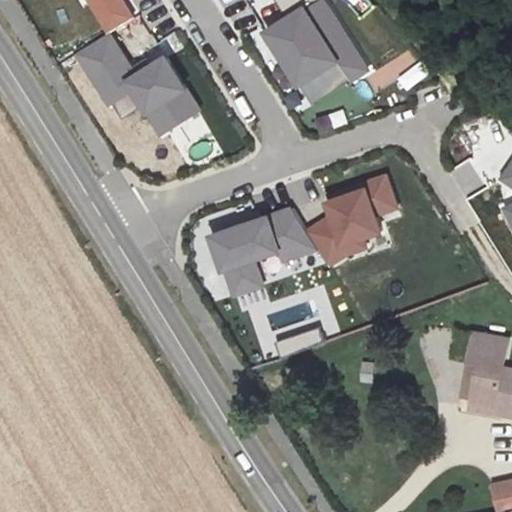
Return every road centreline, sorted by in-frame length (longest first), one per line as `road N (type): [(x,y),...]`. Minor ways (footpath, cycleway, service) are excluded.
road 1 (tertiary): [(110,231),(288,511)]
road 2 (tertiary): [(0,53),(110,231)]
road 3 (residential): [(110,231),(291,159)]
road 4 (residential): [(193,0),(291,159)]
road 5 (residential): [(291,159),(408,122)]
